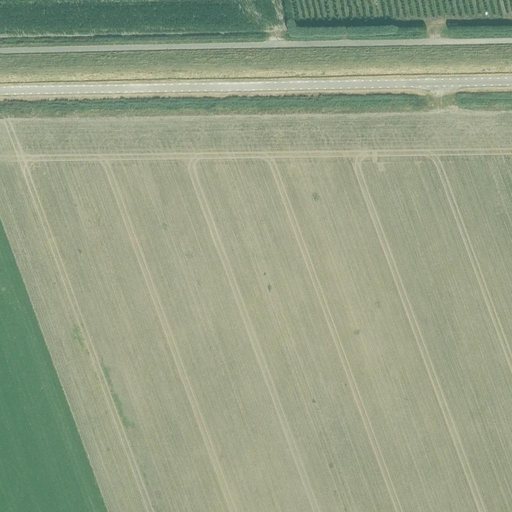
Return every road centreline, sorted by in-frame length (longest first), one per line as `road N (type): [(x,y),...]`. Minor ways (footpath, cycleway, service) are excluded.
road 1 (unclassified): [(0,53),(511,42)]
road 2 (tertiary): [(511,83),(0,91)]
